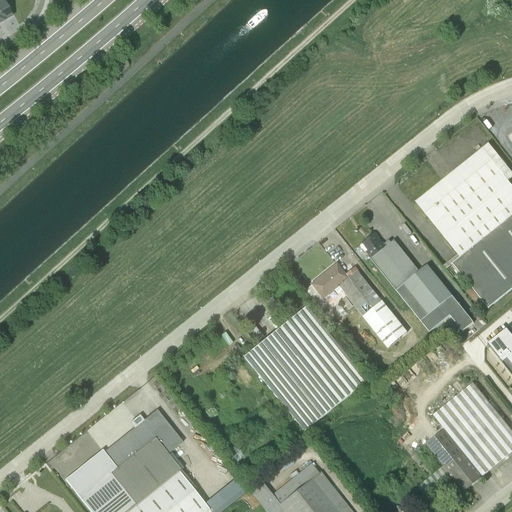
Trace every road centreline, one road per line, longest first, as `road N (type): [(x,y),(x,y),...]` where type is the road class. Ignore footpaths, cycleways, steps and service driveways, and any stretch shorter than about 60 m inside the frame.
road 1 (unclassified): [(511,84),(487,92),(411,145),(0,478)]
road 2 (track): [(0,317),(350,0)]
road 3 (primary): [(0,122),(145,0)]
road 4 (primary): [(103,0),(0,86)]
